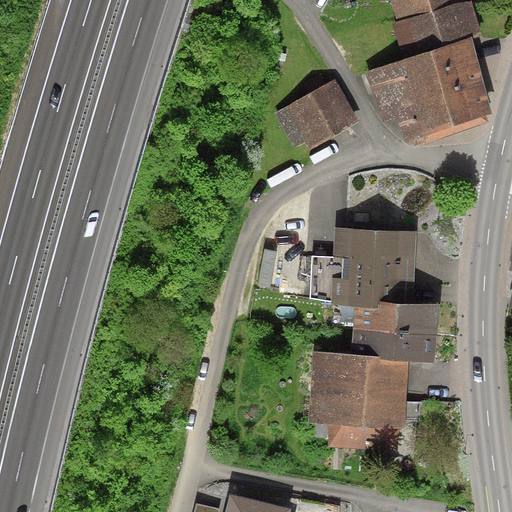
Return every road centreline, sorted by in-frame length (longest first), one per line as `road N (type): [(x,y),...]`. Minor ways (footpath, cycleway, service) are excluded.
road 1 (motorway): [(12,511),(146,0)]
road 2 (residential): [(192,455),(242,244),(258,215),(292,186),(381,150)]
road 3 (secondary): [(497,180),(482,317),(500,511)]
road 4 (motorway): [(86,0),(0,293)]
road 5 (residential): [(192,455),(458,507)]
road 6 (unclassified): [(381,150),(293,0)]
